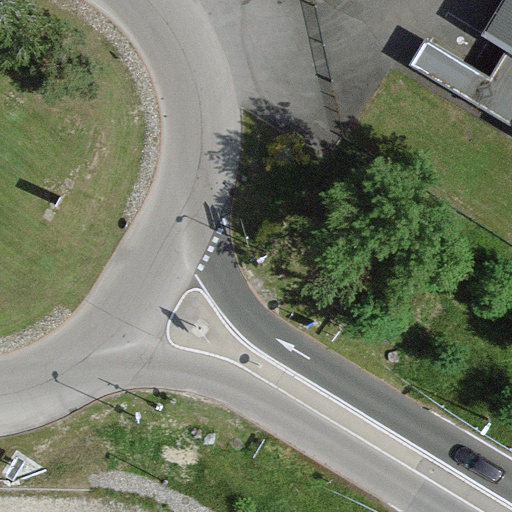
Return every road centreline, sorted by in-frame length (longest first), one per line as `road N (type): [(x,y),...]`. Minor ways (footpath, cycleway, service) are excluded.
road 1 (motorway): [(511,482),(269,333),(216,272),(191,220)]
road 2 (motorway): [(105,350),(233,385),(443,511)]
road 3 (tertiary): [(191,220),(212,127),(191,45),(156,0)]
road 4 (tertiary): [(105,350),(191,220)]
